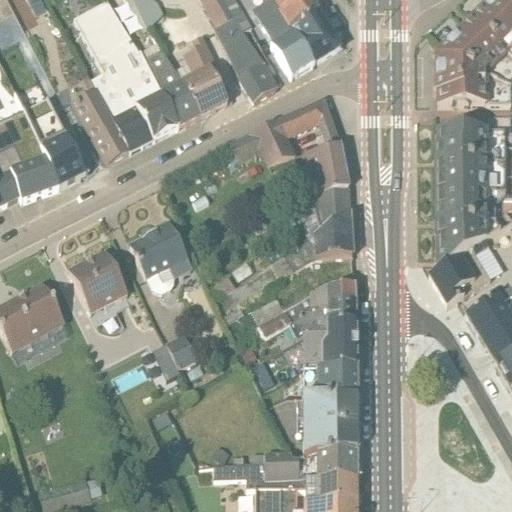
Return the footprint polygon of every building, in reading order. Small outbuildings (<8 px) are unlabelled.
[(18,0),(29,30),(51,19),(39,0),(25,0),(24,0),(23,0),(18,0)] [(147,35),(129,0),(123,0),(121,1),(141,38),(147,35)] [(129,0),(147,35),(149,31),(160,19),(154,6),(147,0),(129,0)] [(194,0),(214,34),(213,35),(253,109),(276,94),(263,70),(242,38),(250,32),(232,0),(194,0)] [(249,18),(289,84),(311,70),(268,0),(251,0),(258,11),(249,18)] [(268,0),(290,35),(316,18),(306,1),(307,0),(268,0)] [(511,0),(498,0),(494,4),(511,23),(511,0)] [(509,93),(511,89),(511,23),(494,4),(441,56),(442,57),(509,93)] [(129,159),(141,152),(177,134),(139,58),(137,59),(105,8),(73,26),(102,80),(90,87),(129,159)] [(338,54),(316,18),(290,35),(311,70),(338,54)] [(214,72),(201,42),(190,47),(190,48),(193,55),(182,61),(186,69),(173,76),(199,123),(226,110),(208,75),(214,72)] [(139,58),(177,134),(199,123),(157,48),(139,58)] [(436,114),(508,114),(509,108),(509,93),(442,58),(436,71),(434,71),(436,113),(436,114)] [(84,78),(80,81),(89,99),(72,109),(106,170),(127,158),(129,159),(84,78)] [(85,181),(46,105),(21,116),(58,194),(85,181)] [(224,165),(228,175),(230,178),(238,174),(237,171),(258,160),(265,174),(294,163),(287,146),(316,132),(318,132),(326,154),(301,160),(306,187),(300,188),(303,203),(346,195),(338,152),(321,107),(228,151),(233,161),(224,165)] [(0,212),(18,204),(20,208),(25,206),(58,194),(21,116),(0,125),(0,158),(13,152),(22,175),(0,182),(0,212)] [(509,137),(509,121),(487,121),(485,136),(469,137),(469,135),(449,134),(449,136),(436,136),(436,199),(504,198),(502,138),(509,137)] [(297,184),(294,168),(271,177),(277,191),(297,184)] [(348,220),(346,195),(296,205),(306,248),(348,220)] [(436,199),(436,244),(437,275),(487,243),(510,228),(503,218),(494,229),(494,212),(503,203),(504,198),(436,199)] [(270,271),(278,285),(312,266),(313,268),(350,262),(348,220),(306,248),(270,271)] [(191,277),(166,228),(142,240),(144,244),(127,252),(144,288),(146,287),(150,296),(156,300),(161,300),(169,296),(171,293),(173,286),(191,277)] [(427,282),(446,313),(488,287),(474,261),(487,253),(483,246),(427,282)] [(125,302),(102,259),(66,278),(89,321),(125,302)] [(230,280),(210,288),(215,300),(235,292),(230,280)] [(257,332),(264,345),(302,323),(300,318),(308,315),(325,315),(325,308),(353,307),(352,281),(281,316),(282,319),(257,332)] [(63,331),(40,290),(0,311),(0,340),(11,360),(63,331)] [(511,291),(463,322),(484,356),(511,339),(511,291)] [(282,319),(275,305),(250,317),(257,332),(282,319)] [(295,346),(302,342),(301,376),(354,373),(353,331),(353,307),(325,308),(325,315),(308,315),(300,318),(302,323),(288,331),(295,346)] [(165,382),(196,370),(185,341),(154,352),(165,382)] [(511,360),(493,371),(511,403),(511,360)] [(354,402),(354,373),(301,376),(301,403),(354,402)] [(287,402),(281,389),(258,400),(264,413),(287,402)] [(295,413),(296,449),(350,448),(354,444),(354,402),(301,403),(301,413),(295,413)] [(0,455),(9,451),(4,438),(0,439),(0,455)] [(215,453),(209,464),(222,471),(228,460),(215,453)] [(303,485),(355,485),(355,460),(314,460),(297,467),(290,468),(286,460),(248,461),(248,470),(263,469),(263,489),(303,485)] [(303,509),(355,510),(355,485),(303,485),(263,489),(263,469),(248,470),(212,473),(212,487),(245,488),(245,498),(303,498),(303,509)] [(38,498),(41,511),(67,511),(90,505),(89,502),(101,498),(96,484),(85,487),(84,484),(74,487),(74,489),(38,498)] [(355,511),(355,510),(303,509),(303,498),(253,498),(253,511),(355,511)]
